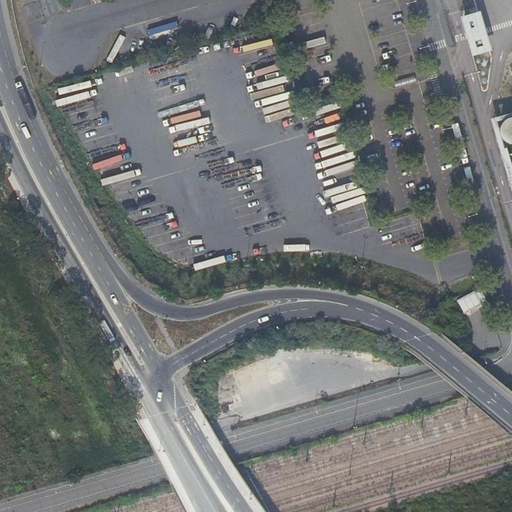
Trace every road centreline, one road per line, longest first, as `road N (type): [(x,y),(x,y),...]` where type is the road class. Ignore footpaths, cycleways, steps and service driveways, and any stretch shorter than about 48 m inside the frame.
road 1 (unclassified): [(511,366),(21,511)]
road 2 (motorway): [(386,318),(292,292),(200,313),(159,312),(85,242)]
road 3 (unclassified): [(424,0),(511,297)]
road 4 (secondary): [(0,148),(148,406)]
road 5 (motorway): [(386,318),(290,310),(157,372)]
road 6 (unknown): [(183,181),(217,127),(246,122),(273,135),(293,165),(321,243)]
road 7 (secondary): [(85,242),(23,120),(0,54)]
road 8 (unknown): [(495,242),(446,258),(321,243)]
road 9 (unknown): [(446,74),(382,91),(366,87),(340,0)]
road 10 (unknown): [(321,243),(231,238),(203,219),(183,181)]
road 11 (motorway): [(511,415),(386,318)]
road 12 (secondary): [(157,372),(85,242)]
road 13 (unknown): [(507,0),(483,120)]
road 14 (primary): [(248,511),(183,408)]
road 15 (primary): [(148,406),(209,511)]
